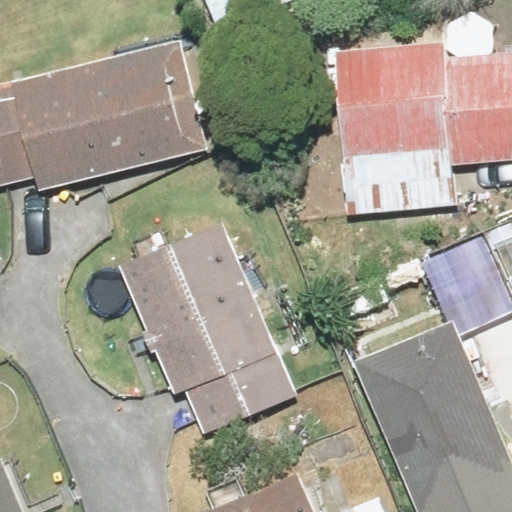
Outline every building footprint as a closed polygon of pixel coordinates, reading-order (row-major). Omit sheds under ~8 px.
[(312,0),(213,0),(225,32),(313,1),(312,0)] [(191,36),(0,80),(0,183),(42,174),(46,190),(218,150),(191,36)] [(453,39),(343,48),(357,218),(467,209),(464,165),(511,161),(511,51),(455,56),(453,39)] [(234,216),(129,260),(201,431),(307,387),(234,216)] [(511,511),(511,424),(469,317),(362,360),(423,511),(511,511)] [(34,511),(13,457),(0,462),(0,511),(34,511)] [(325,511),(306,468),(207,511),(325,511)] [(395,511),(389,494),(345,511),(395,511)]
